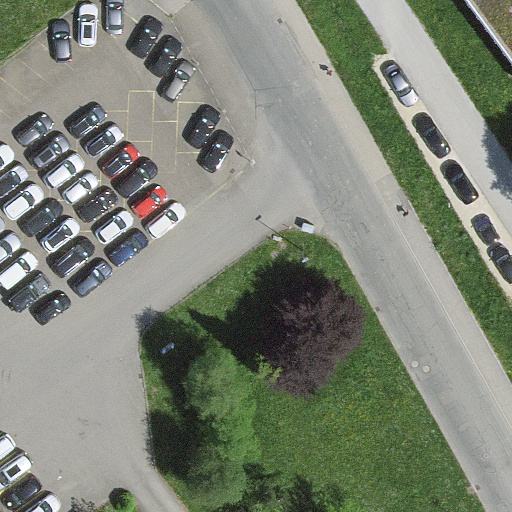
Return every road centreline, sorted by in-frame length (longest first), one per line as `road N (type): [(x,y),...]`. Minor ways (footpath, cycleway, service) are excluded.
road 1 (unclassified): [(236,0),(263,29),(511,479)]
road 2 (unknown): [(332,154),(0,373)]
